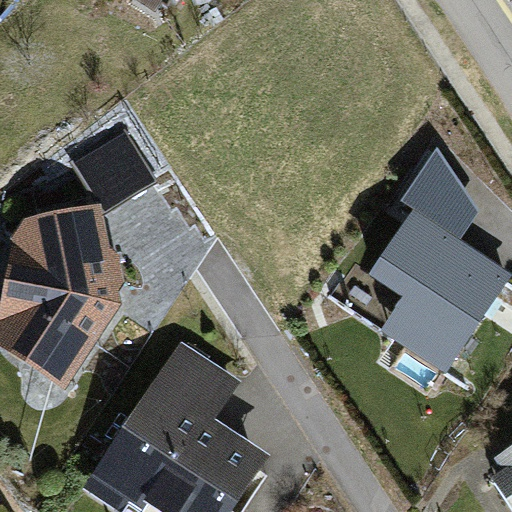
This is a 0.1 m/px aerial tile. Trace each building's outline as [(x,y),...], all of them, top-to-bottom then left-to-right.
[(189,174),(235,142),(202,95),(156,127),(189,174)] [(160,185),(125,130),(69,164),(103,219),(160,185)] [(112,306),(94,218),(31,231),(22,243),(31,290),(4,329),(9,347),(63,382),(112,306)] [(398,318),(457,356),(506,281),(415,220),(376,278),(409,301),(398,318)] [(231,385),(182,353),(147,407),(159,415),(124,468),(112,460),(95,485),(135,511),(145,511),(150,505),(160,511),(227,511),(257,468),(201,431),(231,385)]
